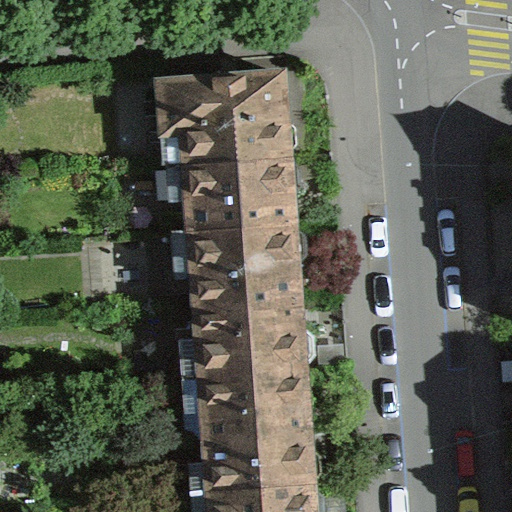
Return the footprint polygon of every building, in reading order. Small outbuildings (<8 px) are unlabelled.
[(165,130),(184,129),(187,163),(287,156),(287,151),(290,151),(296,143),(295,127),(288,120),(285,120),(282,79),(282,73),(276,74),(213,79),(167,82),(161,82),(161,88),(162,88),(165,130)] [(287,156),(187,163),(192,230),(292,222),(291,206),(290,193),(292,192),(299,184),(298,168),(290,162),(288,162),(287,156)] [(295,229),(293,229),(292,222),(192,230),(198,306),(298,298),(296,274),(295,260),(297,260),(304,252),(303,236),(295,229)] [(203,375),(303,368),(302,361),(305,361),(312,353),(311,336),(303,330),(300,330),(299,313),(298,298),(198,306),(203,375)] [(303,368),(203,375),(208,440),(307,432),(306,413),(305,403),(307,403),(315,395),(313,379),(305,372),(303,372),(303,368)] [(208,440),(211,490),(311,482),(312,482),(312,479),(314,479),(320,471),(319,455),(311,448),(308,448),(308,439),(307,432),(208,440)] [(212,511),(322,511),(322,496),(313,489),(312,489),(311,482),(211,490),(212,511)]
